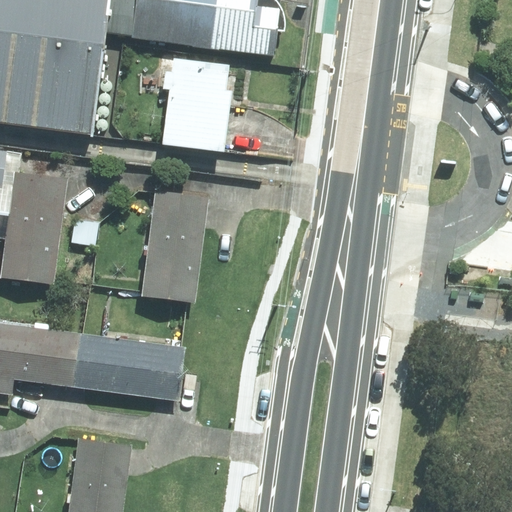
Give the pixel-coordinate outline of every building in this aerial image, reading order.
[(0,0),(0,120),(90,132),(103,33),(274,55),(278,30),(284,31),(285,21),(284,17),(283,12),(281,7),(278,2),(275,0),(0,0)] [(225,152),(232,91),(226,91),(229,66),(175,59),(173,73),(165,72),(163,89),(168,90),(162,145),(225,152)] [(53,283),(67,179),(18,173),(21,154),(0,150),(0,237),(7,238),(2,277),(53,283)] [(209,194),(156,188),(143,296),(196,303),(209,194)] [(101,222),(75,220),(73,246),(99,248),(101,222)] [(82,336),(0,324),(0,392),(13,394),(15,379),(75,387),(82,336)] [(82,336),(75,387),(176,400),(183,349),(82,336)] [(122,511),(131,447),(79,440),(69,511),(122,511)]
